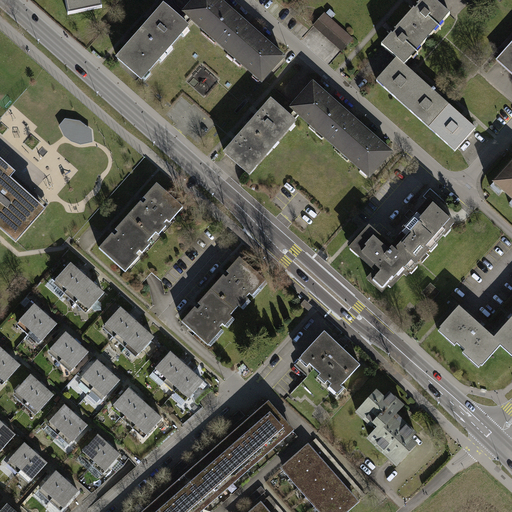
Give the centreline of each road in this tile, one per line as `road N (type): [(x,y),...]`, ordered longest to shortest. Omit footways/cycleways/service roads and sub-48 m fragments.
road 1 (secondary): [(4,0),(492,438)]
road 2 (residential): [(245,0),(458,189),(511,129)]
road 3 (residential): [(321,315),(253,391),(112,511)]
